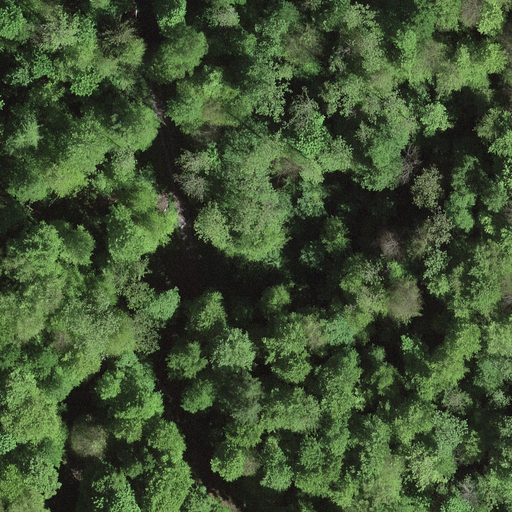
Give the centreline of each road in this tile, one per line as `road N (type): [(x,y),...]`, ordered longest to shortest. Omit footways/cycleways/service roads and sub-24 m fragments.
road 1 (track): [(60,511),(68,458),(100,363),(182,281),(193,235),(158,0)]
road 2 (track): [(182,281),(161,370),(164,389),(242,511)]
